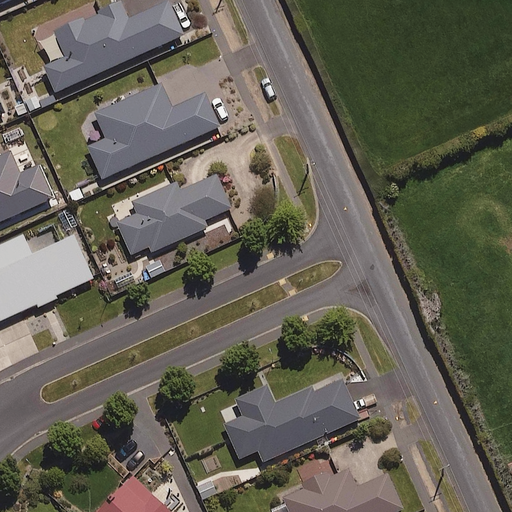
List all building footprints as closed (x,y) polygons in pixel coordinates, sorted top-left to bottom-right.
[(99,14),(94,2),(72,12),(78,25),(56,34),(67,59),(46,69),(57,95),(185,37),(170,3),(130,21),(122,4),(99,14)] [(175,110),(163,85),(96,115),(108,141),(90,149),(104,181),(221,129),(206,96),(175,110)] [(22,176),(12,154),(0,159),(0,225),(54,201),(40,168),(22,176)] [(232,211),(218,177),(182,193),(179,185),(135,204),(140,215),(119,224),(133,257),(151,250),(153,254),(211,229),(208,221),(232,211)] [(68,193),(72,205),(92,199),(88,186),(68,193)] [(81,230),(71,208),(59,214),(69,236),(81,230)] [(60,302),(59,298),(97,281),(77,238),(35,257),(26,238),(0,249),(0,324),(39,307),(40,311),(60,302)] [(162,260),(147,267),(153,281),(169,275),(162,260)] [(361,421),(343,381),(313,394),(311,390),(277,406),(269,388),(237,403),(244,420),(226,427),(241,461),(260,453),(265,464),(361,421)] [(359,490),(351,471),(332,480),(330,475),(283,496),(290,511),(401,511),(405,511),(389,476),(359,490)] [(213,472),(194,481),(204,503),(223,495),(213,472)] [(170,511),(135,479),(103,511),(170,511)]
